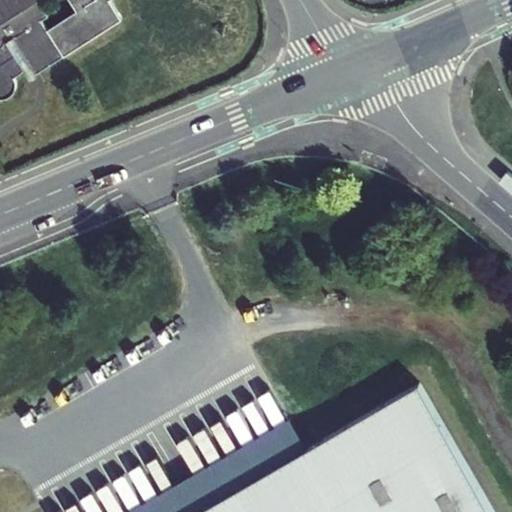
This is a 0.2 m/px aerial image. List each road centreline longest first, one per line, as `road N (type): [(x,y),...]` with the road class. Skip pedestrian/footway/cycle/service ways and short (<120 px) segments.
road 1 (residential): [(0,215),(341,74)]
road 2 (residential): [(373,61),(424,142),(511,218)]
road 3 (residential): [(373,61),(511,1)]
